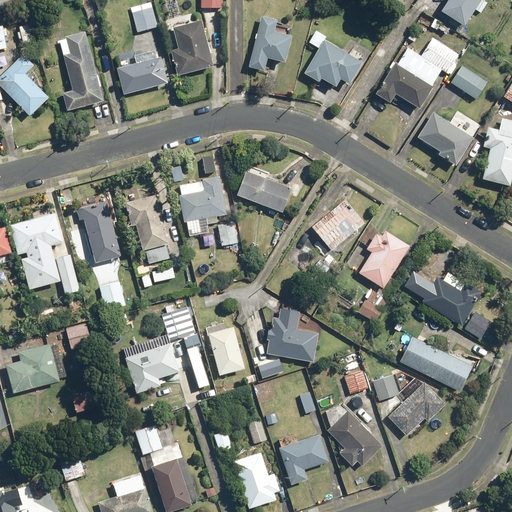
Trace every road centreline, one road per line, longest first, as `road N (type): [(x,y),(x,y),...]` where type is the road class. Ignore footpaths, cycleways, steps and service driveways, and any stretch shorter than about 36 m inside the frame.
road 1 (residential): [(0,175),(225,118),(276,117),(323,137),(511,255)]
road 2 (residential): [(511,382),(471,469),(450,485),(369,511)]
